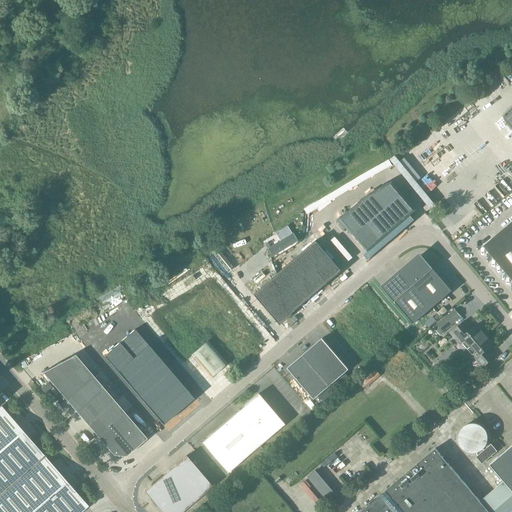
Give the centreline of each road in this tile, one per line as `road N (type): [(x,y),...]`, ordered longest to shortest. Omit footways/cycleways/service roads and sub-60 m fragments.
road 1 (unclassified): [(511,326),(425,226),(112,493)]
road 2 (unclassified): [(112,493),(0,362)]
